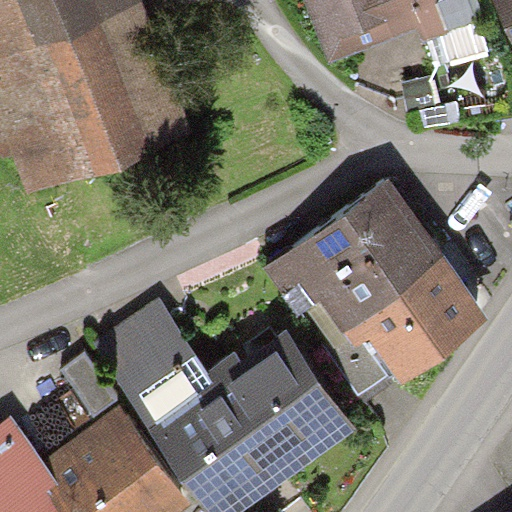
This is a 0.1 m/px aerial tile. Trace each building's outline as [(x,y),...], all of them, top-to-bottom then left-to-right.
[(0,0),(0,177),(7,195),(182,129),(126,0),(0,0)] [(307,0),(332,57),(382,35),(395,30),(389,14),(418,1),(431,31),(480,10),(476,0),(307,0)] [(443,250),(389,175),(296,241),(329,287),(350,316),(443,250)] [(266,262),(301,310),(329,287),(296,241),(266,262)] [(443,250),(350,316),(359,329),(375,318),(405,360),(482,305),(443,250)] [(158,300),(62,364),(93,411),(134,384),(214,502),(345,414),(282,321),(206,371),(158,300)] [(362,393),(392,371),(359,329),(350,316),(321,337),(362,393)] [(162,511),(183,497),(118,410),(45,464),(69,495),(55,505),(60,511),(162,511)] [(0,511),(50,511),(0,435),(0,511)]
